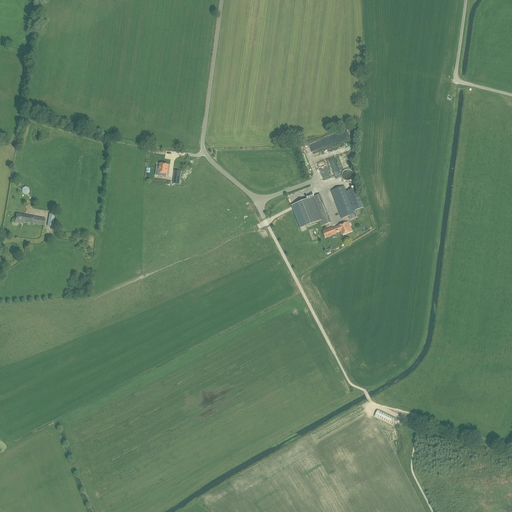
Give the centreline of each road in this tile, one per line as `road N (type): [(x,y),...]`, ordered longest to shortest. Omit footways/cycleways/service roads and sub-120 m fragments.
road 1 (unclassified): [(221,0),(202,147),(258,202)]
road 2 (track): [(291,207),(92,297)]
road 3 (track): [(258,202),(334,354)]
road 4 (track): [(371,401),(409,420),(511,446)]
